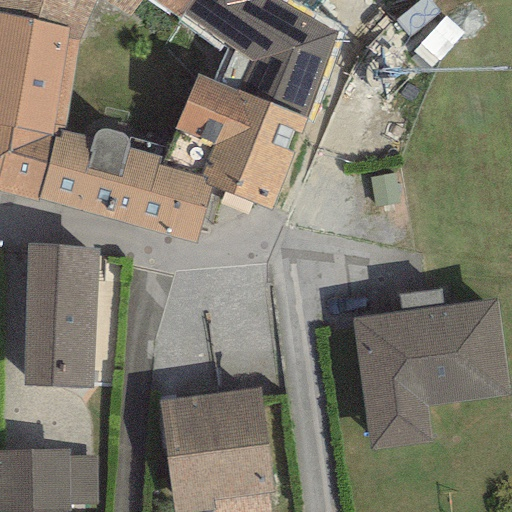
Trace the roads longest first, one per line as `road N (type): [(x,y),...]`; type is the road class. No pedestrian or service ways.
road 1 (track): [(257,269),(358,0)]
road 2 (residential): [(0,226),(144,251)]
